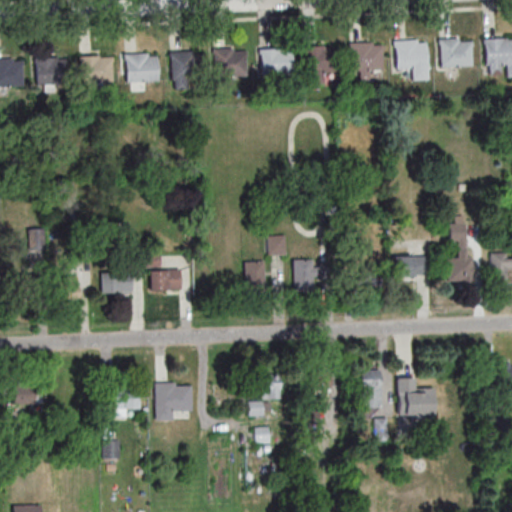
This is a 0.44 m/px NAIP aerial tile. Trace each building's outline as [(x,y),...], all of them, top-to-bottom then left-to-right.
[(480,37),(481,65),(511,63),(511,39),(503,39),(503,36),(480,37)] [(435,38),(436,66),(467,65),(466,40),(458,41),(458,37),(435,38)] [(390,40),(391,68),(422,66),(421,42),(413,42),(413,39),(390,40)] [(345,42),(347,70),(378,69),(377,44),(368,45),(368,41),(345,42)] [(300,44),(301,72),(332,71),(331,46),(323,47),(323,43),(300,44)] [(207,48),(208,76),(240,75),(239,50),(230,50),(230,47),(207,48)] [(165,51),(167,79),(198,77),(197,53),(188,53),(188,50),(165,51)] [(121,53),(122,81),(153,80),(152,55),(144,56),(143,52),(121,53)] [(76,55),(77,83),(108,82),(107,57),(99,58),(98,54),(76,55)] [(291,54),(256,54),(256,75),(291,75),(291,54)] [(32,57),(33,85),(65,84),(64,59),(55,59),(55,56),(32,57)] [(0,58),(0,86),(19,85),(18,61),(10,61),(10,58),(0,58)] [(445,281),(468,281),(468,224),(448,224),(448,241),(455,241),(456,257),(445,257),(445,281)] [(266,235),(266,254),(285,254),(285,235),(266,235)] [(490,252),(491,280),(507,280),(507,269),(511,268),(511,236),(510,236),(511,252),(490,252)] [(429,275),(429,255),(393,255),(393,275),(429,275)] [(313,259),(291,259),(291,291),(313,291),(313,278),(322,278),(322,267),(313,267),(313,259)] [(243,285),(263,285),(263,261),(243,261),(243,285)] [(180,270),(149,270),(149,290),(180,290),(180,270)] [(100,274),(100,292),(131,292),(131,274),(100,274)] [(52,275),(52,300),(77,300),(77,275),(52,275)] [(511,387),(511,361),(495,362),(495,387),(511,387)] [(359,369),(359,408),(379,408),(379,369),(359,369)] [(328,372),(302,372),(302,392),(328,392),(328,372)] [(279,398),(279,376),(257,376),(257,398),(279,398)] [(432,414),(432,388),(414,388),(414,377),(396,377),(396,414),(432,414)] [(153,420),(173,420),(173,411),(191,411),(191,381),(153,381),(153,420)] [(43,386),(12,386),(12,408),(43,408),(43,386)] [(138,388),(112,388),(111,416),(125,416),(125,408),(138,408),(138,388)] [(261,401),(246,401),(246,415),(261,415),(261,401)] [(318,410),(300,410),(300,428),(318,428),(318,410)] [(101,458),(119,458),(119,439),(101,439),(101,458)]
